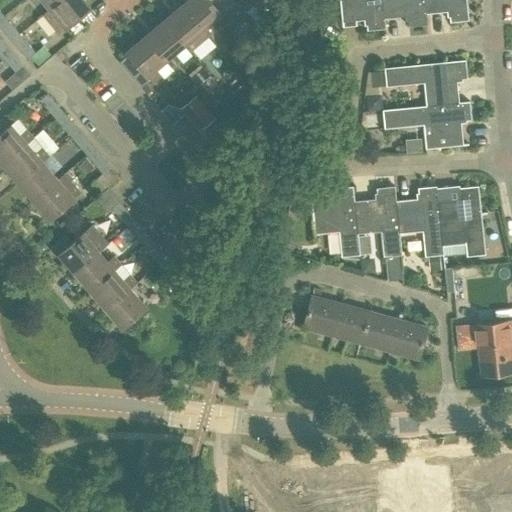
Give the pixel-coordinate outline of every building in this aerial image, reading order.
[(50,10),(61,0),(30,0),(34,5),(40,0),(41,0),(49,9),(50,10)] [(61,0),(50,10),(49,9),(42,15),(58,34),(65,28),(90,8),(83,0),(61,0)] [(188,0),(182,5),(209,36),(233,16),(241,9),(233,0),(212,0),(211,1),(209,0),(188,0)] [(339,0),(342,20),(342,27),(357,25),(356,19),(365,18),(367,30),(386,28),(384,16),(382,0),(339,0)] [(382,0),(384,16),(407,14),(408,26),(428,24),(426,12),(424,0),(382,0)] [(424,0),(426,12),(449,10),(450,22),(469,20),(466,0),(424,0)] [(190,53),(209,36),(182,5),(164,21),(185,46),(185,47),(190,53)] [(260,18),(252,8),(245,12),(253,23),(260,18)] [(0,26),(12,41),(20,34),(4,16),(0,19),(0,26)] [(176,54),(185,47),(185,46),(164,21),(146,36),(167,61),(166,62),(171,68),(181,60),(176,54)] [(29,44),(20,34),(12,41),(28,59),(31,57),(35,52),(29,44)] [(167,61),(146,36),(126,52),(128,54),(142,70),(132,78),(138,85),(148,78),(153,83),(161,75),(157,70),(166,62),(167,61)] [(7,47),(0,52),(0,54),(16,72),(23,66),(7,47)] [(457,102),(455,80),(466,79),(464,59),(384,67),(386,88),(425,84),(428,105),(428,106),(458,103),(457,102)] [(210,76),(204,68),(191,78),(198,86),(202,83),(209,91),(216,84),(210,76)] [(371,87),(385,86),(384,70),(370,72),(371,87)] [(235,90),(227,96),(236,107),(244,100),(235,90)] [(55,118),(63,111),(47,94),(39,100),(55,118)] [(428,105),(383,110),(384,129),(424,124),(426,148),(461,145),(459,121),(470,120),(468,101),(457,102),(458,103),(428,106),(428,105)] [(202,103),(186,116),(204,137),(213,130),(208,124),(215,118),(202,103)] [(70,136),(78,129),(63,111),(55,118),(70,136)] [(384,128),(382,114),(364,116),(366,130),(384,128)] [(32,137),(33,136),(18,118),(8,125),(2,117),(0,118),(0,161),(1,164),(26,143),(32,138),(32,137)] [(86,154),(94,148),(78,129),(70,136),(86,154)] [(48,156),(49,154),(33,136),(32,137),(32,138),(26,143),(1,164),(17,182),(42,161),(42,162),(48,156)] [(102,192),(119,178),(111,167),(94,148),(86,154),(103,174),(93,182),(102,192)] [(33,200),(57,179),(43,163),(50,156),(49,154),(48,156),(42,162),(42,161),(17,182),(33,200)] [(57,179),(33,200),(49,219),(81,192),(65,172),(57,179)] [(395,202),(395,201),(393,185),(375,187),(376,200),(353,202),(357,232),(379,230),(382,256),(385,256),(388,280),(401,279),(399,255),(400,254),(398,232),(395,202)] [(440,232),(437,201),(435,185),(416,186),(417,199),(395,201),(395,202),(398,232),(421,230),(423,256),(442,254),(441,246),(440,232)] [(458,199),(437,201),(440,232),(441,246),(463,244),(464,256),(484,254),(477,185),(457,187),(458,199)] [(357,232),(353,202),(352,186),(333,188),(335,199),(334,199),(334,201),(311,203),(314,232),(338,229),(340,256),(359,254),(356,232),(357,232)] [(127,227),(135,220),(120,202),(111,208),(127,227)] [(143,245),(151,238),(135,220),(127,227),(143,245)] [(83,233),(58,254),(74,272),(99,252),(109,243),(93,224),(83,233)] [(151,238),(143,245),(159,263),(167,256),(151,238)] [(120,264),(122,263),(114,255),(107,261),(99,252),(74,272),(90,291),(114,270),(115,270),(121,265),(120,264)] [(167,256),(159,263),(175,282),(182,275),(167,256)] [(440,256),(428,257),(429,271),(441,270),(440,256)] [(374,258),(360,259),(361,273),(375,272),(374,258)] [(130,288),(130,289),(138,282),(122,263),(120,264),(121,265),(115,270),(114,270),(90,291),(105,309),(130,288)] [(196,292),(196,289),(197,275),(193,275),(191,274),(185,274),(183,291),(196,292)] [(146,307),(130,289),(130,288),(105,309),(121,328),(146,307)] [(324,309),(326,301),(314,298),(312,306),(324,309)] [(326,301),(324,309),(335,312),(337,304),(326,301)] [(373,322),(375,314),(364,311),(362,319),(373,322)] [(387,318),(375,314),(373,322),(385,325),(387,318)] [(511,344),(509,320),(472,324),(455,325),(458,350),(474,348),(477,348),(479,375),(511,372),(508,344),(511,344)] [(294,323),(289,365),(316,369),(321,326),(294,323)] [(321,326),(316,369),(341,372),(346,329),(321,326)] [(346,329),(341,372),(367,375),(372,332),(346,329)] [(372,332),(367,375),(392,378),(397,335),(372,332)] [(397,335),(392,378),(418,381),(421,355),(422,347),(423,338),(397,335)] [(434,357),(435,349),(422,347),(421,355),(434,357)] [(511,463),(498,464),(499,494),(511,493),(511,463)] [(498,464),(477,465),(478,495),(499,494),(498,464)] [(477,465),(455,466),(457,493),(457,496),(478,495),(477,465)] [(362,471),(341,472),(341,488),(342,502),(364,501),(362,471)] [(341,472),(320,474),(321,503),(342,502),(341,488),(341,472)] [(320,474),(299,475),(301,504),(321,503),(320,474)] [(299,475),(278,476),(279,505),(301,504),(299,475)]
